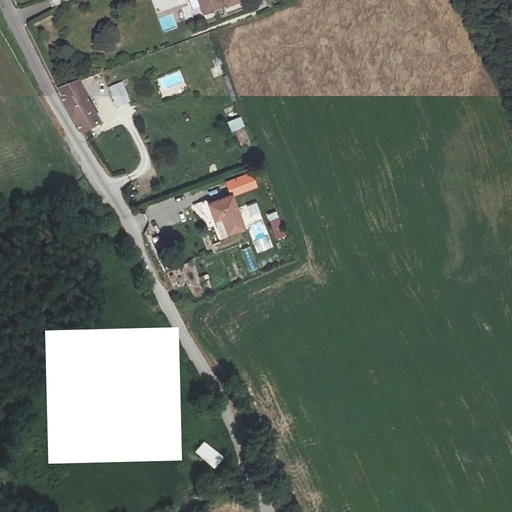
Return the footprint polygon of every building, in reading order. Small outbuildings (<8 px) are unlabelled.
[(215,0),(172,0),(172,1),(174,0),(191,0),(197,17),(200,25),(222,17),(223,20),(238,15),(233,1),(218,7),(215,0)] [(197,17),(191,0),(185,0),(184,2),(190,19),(197,17)] [(220,64),(209,68),(213,78),(224,74),(220,64)] [(79,86),(60,93),(85,132),(102,123),(79,86)] [(119,88),(110,92),(118,107),(127,102),(119,88)] [(242,149),(252,145),(240,117),(227,122),(231,133),(235,132),(242,149)] [(233,196),(209,205),(222,236),(247,227),(236,196),(258,188),(254,175),(230,184),(233,196)] [(279,219),(272,222),(278,238),(286,236),(279,219)] [(194,453),(213,470),(223,459),(203,442),(194,453)]
